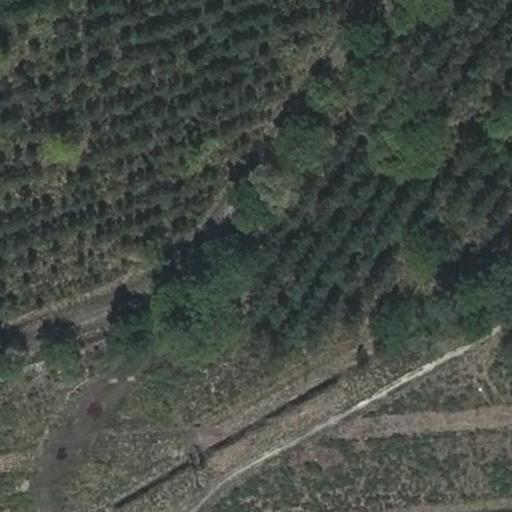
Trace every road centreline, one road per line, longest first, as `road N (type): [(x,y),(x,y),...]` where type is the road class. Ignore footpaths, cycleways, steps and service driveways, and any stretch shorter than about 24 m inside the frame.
road 1 (track): [(379,0),(230,215),(170,283),(58,337),(0,355)]
road 2 (track): [(511,312),(439,361),(240,466),(198,511)]
road 3 (track): [(170,283),(153,339),(55,464),(42,511)]
